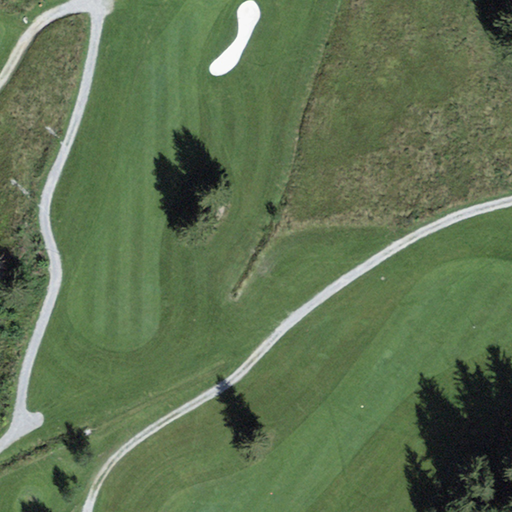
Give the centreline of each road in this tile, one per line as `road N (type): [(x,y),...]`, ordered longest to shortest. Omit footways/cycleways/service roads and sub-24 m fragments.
road 1 (track): [(511,201),(423,232),(307,308),(231,382),(124,450),(99,480),(88,511)]
road 2 (track): [(0,448),(15,433),(22,379),(56,282),(43,214),(84,95),(96,4)]
road 3 (track): [(0,85),(38,22),(96,4)]
